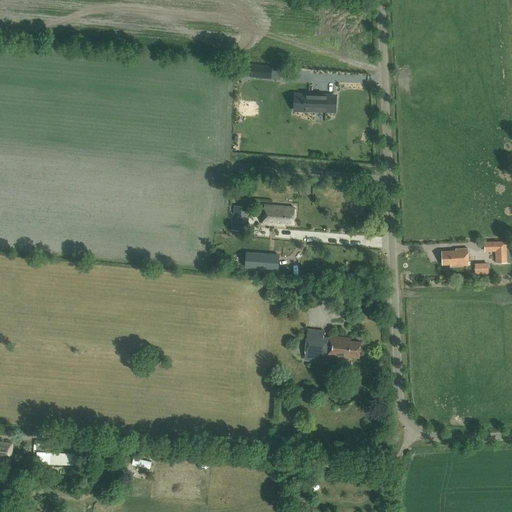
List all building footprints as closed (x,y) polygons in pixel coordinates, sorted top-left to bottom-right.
[(272,67),(252,65),(251,77),(271,79),(272,67)] [(295,96),(294,112),(325,115),(327,99),(295,96)] [(284,225),(293,226),(295,207),(264,205),(263,225),(284,226),(284,225)] [(234,206),(232,230),(243,231),(245,207),(234,206)] [(507,262),(506,241),(485,241),(485,250),(496,250),(496,262),(507,262)] [(467,249),(455,249),(455,251),(441,252),(442,265),(450,265),(451,267),(468,266),(467,249)] [(247,253),(246,267),(278,270),(279,255),(247,253)] [(359,358),(361,342),(351,340),(351,339),(329,336),(329,340),(323,340),(324,331),(308,329),(304,359),(326,361),(327,357),(342,359),(342,356),(359,358)] [(5,458),(11,459),(12,443),(0,441),(0,458),(5,459),(5,458)] [(133,464),(152,469),(154,460),(135,455),(133,464)]
